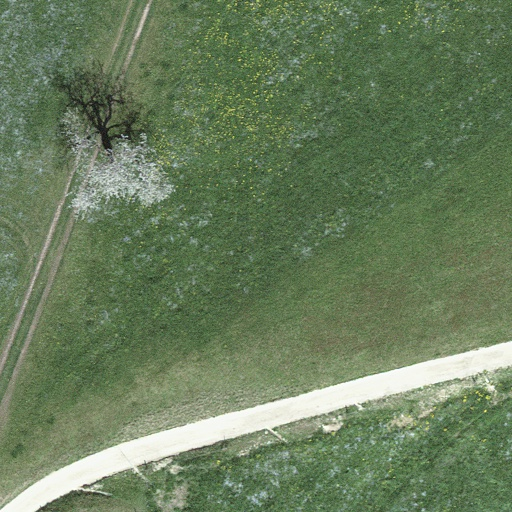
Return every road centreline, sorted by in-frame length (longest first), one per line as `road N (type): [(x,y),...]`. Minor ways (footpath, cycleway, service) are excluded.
road 1 (track): [(15,511),(71,473),(123,453),(511,351)]
road 2 (track): [(141,0),(0,367)]
